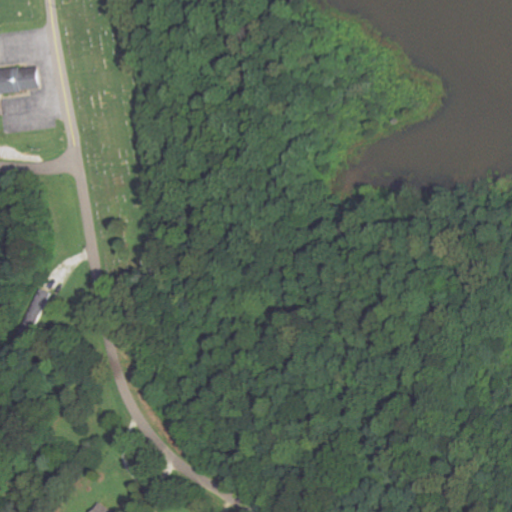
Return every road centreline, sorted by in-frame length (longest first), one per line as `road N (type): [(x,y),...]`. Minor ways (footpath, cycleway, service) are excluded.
road 1 (residential): [(254,511),(182,466),(130,399),(103,312),(79,165)]
road 2 (tertiary): [(79,165),(51,0)]
